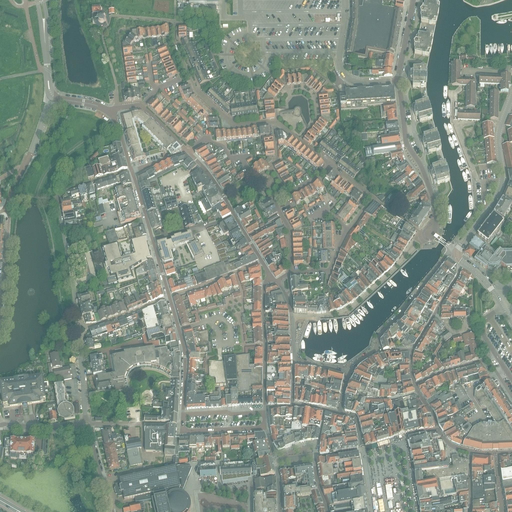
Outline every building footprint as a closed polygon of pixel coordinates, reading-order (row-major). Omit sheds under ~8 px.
[(387,53),(395,9),(395,8),(382,5),(382,0),(362,0),(362,7),(359,7),(359,23),(356,39),(353,56),(366,58),(368,50),(387,53)] [(421,18),(421,22),(435,25),(439,6),(425,3),(424,7),(422,7),(422,9),(422,10),(420,11),(420,13),(421,15),(420,17),(421,18)] [(215,14),(216,6),(208,6),(208,7),(203,6),(203,7),(199,7),(199,6),(190,6),(190,13),(215,14)] [(93,24),(98,24),(98,23),(97,23),(97,22),(97,21),(97,20),(98,19),(99,18),(100,17),(101,17),(101,14),(101,7),(92,7),(92,8),(91,8),(92,11),(93,14),(92,14),(92,20),(93,24)] [(352,22),(349,38),(356,39),(359,23),(359,7),(352,7),(352,22)] [(395,8),(395,9),(387,53),(393,54),(394,51),(395,46),(396,47),(401,17),(402,12),(401,12),(401,10),(395,9),(395,8)] [(102,17),(101,17),(100,17),(99,18),(98,19),(97,20),(97,21),(97,22),(97,23),(98,23),(98,24),(98,25),(99,25),(100,26),(101,26),(102,26),(103,26),(104,26),(105,25),(106,24),(106,23),(107,23),(107,22),(107,21),(107,20),(106,19),(105,18),(104,17),(103,17),(102,17)] [(168,27),(160,28),(161,36),(170,35),(168,27)] [(145,30),(137,31),(138,38),(138,39),(146,38),(145,30)] [(129,33),(126,37),(133,42),(136,38),(131,34),(129,33)] [(427,56),(429,57),(433,37),(418,34),(417,38),(416,39),(415,41),(414,43),(414,44),(414,46),(414,47),(414,49),(415,50),(414,54),(415,54),(423,55),(427,56)] [(123,41),(125,43),(130,47),(133,42),(126,37),(123,41)] [(182,41),(181,41),(183,46),(188,44),(187,42),(190,40),(189,38),(182,38),(182,41)] [(347,55),(353,56),(356,39),(349,38),(346,53),(347,53),(347,55)] [(183,46),(186,51),(196,47),(194,42),(191,43),(190,40),(187,42),(188,44),(183,46)] [(157,49),(159,54),(167,51),(165,46),(157,49)] [(186,51),(188,56),(198,52),(196,47),(186,51)] [(130,48),(123,49),(124,57),(133,56),(132,48),(130,48)] [(159,54),(161,59),(169,56),(167,51),(159,54)] [(188,56),(190,61),(200,56),(198,52),(188,56)] [(161,59),(163,64),(171,60),(169,56),(161,59)] [(190,61),(192,65),(202,61),(200,56),(190,61)] [(163,64),(165,69),(173,65),(171,60),(163,64)] [(192,65),(194,70),(204,66),(202,61),(192,65)] [(165,69),(167,73),(175,70),(173,65),(165,69)] [(194,70),(196,75),(206,71),(204,66),(194,70)] [(426,88),(426,69),(425,69),(421,69),(415,69),(413,69),(413,75),(413,77),(410,77),(410,76),(410,80),(410,79),(413,79),(412,87),(417,87),(421,88),(426,88)] [(177,75),(175,70),(167,73),(169,78),(177,75)] [(196,75),(198,80),(208,75),(206,71),(196,75)] [(306,74),(301,75),(302,82),(304,82),(305,82),(310,76),(307,75),(307,74),(306,74)] [(210,80),(208,75),(198,80),(200,85),(207,82),(209,81),(210,80)] [(310,76),(305,82),(304,83),(308,87),(314,80),(310,76)] [(501,85),(500,92),(508,93),(508,87),(510,87),(510,84),(510,76),(501,76),(501,77),(501,85)] [(277,80),(274,84),(281,90),(284,86),(277,80)] [(314,80),(308,87),(312,90),(318,83),(314,80)] [(318,83),(312,90),(316,93),(322,86),(318,83)] [(178,88),(180,94),(190,89),(187,84),(184,86),(178,88)] [(274,84),(271,88),(277,94),(281,90),(274,84)] [(207,95),(210,98),(218,90),(214,87),(207,95)] [(271,88),(267,92),(273,97),(274,98),(277,94),(271,88)] [(367,107),(383,106),(395,104),(393,88),(345,91),(345,95),(339,96),(341,111),(367,110),(367,107)] [(190,89),(180,94),(182,98),(191,94),(190,89)] [(139,90),(131,91),(132,100),(141,99),(140,95),(139,90)] [(218,90),(210,98),(214,102),(222,94),(218,90)] [(124,101),(132,100),(131,91),(123,93),(124,101)] [(267,92),(264,97),(264,100),(272,99),(272,98),(273,97),(267,92)] [(191,94),(182,98),(186,103),(193,96),(191,94)] [(222,94),(214,102),(218,106),(226,98),(222,94)] [(186,103),(190,106),(198,99),(194,95),(193,96),(186,103)] [(159,104),(153,98),(147,105),(153,110),(159,104)] [(226,98),(218,106),(222,109),(228,103),(229,101),(226,98)] [(190,106),(194,110),(202,102),(198,99),(190,106)] [(427,120),(432,119),(427,101),(414,104),(416,108),(417,112),(414,112),(415,115),(417,115),(420,122),(423,121),(427,120)] [(194,110),(198,114),(206,106),(202,102),(194,110)] [(228,103),(222,109),(227,115),(229,113),(231,113),(230,106),(228,103)] [(165,110),(159,104),(153,110),(159,116),(165,110)] [(201,117),(203,115),(209,109),(206,106),(198,114),(201,117)] [(203,115),(206,118),(213,117),(213,114),(213,113),(209,109),(203,115)] [(169,113),(165,110),(159,116),(162,120),(169,113)] [(266,114),(266,115),(266,119),(275,118),(274,110),(265,111),(268,111),(268,114),(266,114)] [(134,161),(136,160),(146,158),(145,155),(142,156),(141,151),(143,151),(142,149),(140,150),(139,146),(141,146),(141,144),(139,145),(138,141),(140,141),(139,139),(137,140),(136,136),(138,136),(138,134),(136,134),(135,131),(137,130),(136,129),(134,129),(134,126),(136,125),(135,124),(133,125),(132,121),(137,119),(141,122),(139,124),(140,125),(142,123),(144,125),(141,128),(143,130),(145,129),(148,132),(146,134),(148,136),(150,134),(153,137),(151,139),(153,141),(155,139),(158,142),(156,144),(158,146),(160,144),(165,149),(163,150),(166,152),(168,150),(171,147),(173,149),(177,145),(152,119),(142,111),(134,112),(132,112),(121,115),(126,132),(125,133),(129,149),(130,148),(134,161)] [(172,117),(169,113),(162,120),(166,123),(172,117)] [(330,115),(322,115),(323,117),(322,118),(328,123),(330,120),(330,115)] [(178,122),(172,117),(166,123),(172,129),(178,122)] [(328,123),(322,118),(321,118),(318,121),(325,127),(328,123)] [(318,121),(315,125),(322,131),(325,127),(318,121)] [(184,128),(178,122),(172,129),(178,135),(184,128)] [(384,132),(388,131),(399,131),(398,126),(397,122),(386,123),(387,130),(384,130),(383,131),(384,131),(384,132)] [(492,124),(482,125),(484,139),(485,139),(494,138),(492,124)] [(315,125),(312,129),(319,134),(322,131),(315,125)] [(260,136),(266,135),(269,135),(268,126),(259,127),(259,128),(260,131),(260,136)] [(184,128),(178,135),(182,138),(188,132),(184,128)] [(312,129),(306,136),(313,142),(319,134),(312,129)] [(279,145),(284,144),(290,136),(288,135),(287,137),(282,133),(282,131),(275,131),(276,142),(278,142),(279,145)] [(182,138),(184,141),(188,144),(194,137),(191,134),(188,132),(182,138)] [(435,151),(441,150),(436,132),(423,135),(424,140),(425,143),(423,143),(423,146),(424,146),(426,146),(428,153),(432,152),(435,151)] [(381,135),(379,135),(379,138),(381,138),(382,146),(401,143),(399,135),(389,136),(383,137),(381,137),(381,135)] [(290,136),(284,144),(288,147),(294,140),(290,136)] [(310,146),(312,143),(313,142),(306,136),(303,140),(310,146)] [(318,148),(322,151),(329,142),(325,139),(318,148)] [(294,140),(288,147),(292,151),(298,143),(294,140)] [(274,150),(273,142),(264,143),(265,151),(274,150)] [(322,151),(327,154),(333,145),(329,142),(322,151)] [(114,149),(115,155),(123,153),(120,143),(111,145),(112,149),(114,149)] [(302,146),(298,143),(292,151),(296,154),(302,146)] [(373,156),(382,155),(390,154),(402,151),(401,143),(382,146),(372,147),(365,148),(365,149),(366,157),(373,156)] [(209,144),(195,153),(198,156),(211,149),(209,144)] [(180,149),(177,145),(173,149),(171,147),(168,150),(171,155),(180,151),(180,149)] [(327,154),(331,157),(337,149),(333,145),(327,154)] [(302,146),(296,154),(300,157),(306,149),(302,146)] [(211,149),(198,156),(202,160),(208,156),(211,154),(212,153),(211,148),(211,149)] [(306,149),(300,157),(304,160),(310,152),(306,149)] [(331,157),(335,161),(341,152),(337,149),(331,157)] [(98,155),(97,151),(89,159),(92,161),(98,155)] [(202,160),(204,163),(214,158),(213,155),(216,154),(215,151),(212,153),(211,154),(208,156),(202,160)] [(392,160),(395,159),(403,156),(402,151),(390,154),(382,155),(384,155),(385,157),(390,156),(392,160)] [(310,152),(304,160),(308,163),(314,156),(310,152)] [(335,161),(339,164),(344,157),(346,155),(341,152),(335,161)] [(123,153),(115,155),(112,156),(113,159),(109,160),(110,165),(125,161),(123,153)] [(177,157),(171,159),(174,166),(174,167),(175,167),(179,165),(179,163),(183,162),(184,163),(183,164),(187,169),(189,167),(192,170),(196,166),(194,163),(191,160),(190,159),(186,154),(177,157)] [(495,154),(486,155),(487,164),(496,163),(495,154)] [(314,156),(308,163),(312,167),(318,159),(314,156)] [(396,162),(398,167),(406,163),(403,156),(395,159),(392,160),(394,163),(396,162)] [(337,166),(341,169),(348,160),(344,157),(339,164),(337,166)] [(98,161),(100,166),(100,168),(102,167),(107,166),(108,169),(111,168),(110,165),(109,160),(108,158),(100,160),(98,161)] [(204,163),(207,167),(216,162),(220,161),(219,160),(218,158),(215,160),(214,158),(204,163)] [(153,168),(153,169),(156,174),(155,174),(156,175),(174,166),(171,159),(169,160),(153,168)] [(318,159),(312,167),(316,170),(318,168),(320,165),(322,162),(318,159)] [(265,160),(258,164),(262,171),(269,167),(267,164),(265,160)] [(341,169),(345,172),(352,163),(348,160),(341,169)] [(127,168),(125,161),(110,165),(111,168),(112,173),(127,168)] [(283,166),(281,161),(273,166),(276,170),(283,166)] [(216,162),(207,167),(210,172),(219,166),(216,162)] [(345,172),(349,175),(356,167),(352,163),(345,172)] [(395,175),(397,178),(410,168),(406,163),(398,167),(396,168),(399,172),(395,175)] [(447,181),(450,181),(445,163),(432,166),(434,174),(432,175),(432,174),(431,175),(432,178),(433,177),(432,177),(435,177),(437,184),(439,184),(445,182),(447,181)] [(262,171),(258,164),(250,168),(252,170),(255,176),(262,171)] [(95,178),(103,176),(101,171),(103,171),(102,167),(100,168),(100,166),(92,168),(95,178)] [(103,176),(112,173),(111,168),(108,169),(107,166),(102,167),(103,171),(101,171),(103,176)] [(219,166),(210,172),(213,175),(220,171),(219,168),(221,167),(220,166),(219,166)] [(283,166),(276,170),(278,175),(286,170),(283,166)] [(360,170),(356,167),(349,175),(353,179),(360,170)] [(88,180),(94,178),(91,168),(85,170),(87,176),(86,177),(86,179),(87,179),(88,180)] [(141,175),(137,177),(138,181),(139,181),(140,184),(139,184),(141,190),(142,192),(151,189),(152,189),(150,189),(149,188),(148,182),(147,182),(147,181),(149,179),(149,180),(154,177),(154,175),(155,174),(156,174),(153,169),(153,168),(151,170),(150,169),(145,172),(146,172),(141,175)] [(404,182),(406,180),(414,174),(410,168),(397,178),(393,181),(397,187),(398,186),(404,181),(404,182)] [(183,169),(176,174),(178,178),(185,173),(183,169)] [(220,171),(213,175),(216,181),(225,175),(223,173),(225,172),(223,169),(220,171)] [(192,176),(191,176),(194,183),(195,182),(196,184),(195,185),(198,190),(211,182),(208,179),(207,178),(203,173),(200,170),(192,176)] [(286,170),(278,175),(281,179),(289,175),(286,170)] [(331,171),(326,178),(332,183),(337,177),(338,176),(331,171)] [(128,173),(120,176),(122,181),(130,179),(128,173)] [(408,187),(411,184),(414,182),(415,182),(416,181),(415,181),(418,178),(414,173),(414,174),(406,180),(409,183),(405,186),(407,188),(408,187)] [(225,176),(225,175),(216,181),(220,186),(230,180),(229,178),(228,178),(226,175),(225,176)] [(289,175),(281,179),(285,186),(293,182),(289,175)] [(120,176),(112,178),(114,185),(121,182),(122,182),(122,181),(120,176)] [(341,180),(337,177),(332,183),(330,185),(334,188),(341,180)] [(112,178),(104,181),(106,188),(114,185),(112,178)] [(411,184),(408,187),(413,191),(415,189),(422,183),(418,178),(415,181),(416,181),(415,182),(414,182),(411,184)] [(122,187),(131,184),(132,184),(130,179),(122,181),(122,182),(121,182),(122,186),(122,187)] [(232,182),(230,180),(220,186),(223,191),(231,186),(229,184),(232,182)] [(345,183),(341,180),(334,188),(338,191),(345,183)] [(97,190),(106,188),(104,181),(95,184),(97,190)] [(319,181),(312,185),(317,193),(324,189),(319,181)] [(211,182),(197,190),(198,192),(202,190),(206,198),(205,198),(206,198),(217,192),(211,182)] [(349,186),(345,183),(338,191),(342,194),(344,192),(349,186)] [(413,191),(399,201),(404,205),(416,200),(416,199),(421,197),(427,195),(427,194),(422,183),(415,189),(413,191)] [(120,224),(141,218),(138,207),(137,207),(134,196),(135,196),(131,184),(122,187),(122,186),(114,188),(115,189),(118,200),(117,201),(120,212),(117,213),(120,224)] [(91,185),(86,186),(89,198),(91,197),(92,200),(96,199),(95,196),(93,187),(92,185),(91,185)] [(312,185),(308,188),(312,196),(317,193),(312,185)] [(351,192),(353,190),(354,189),(349,185),(349,186),(344,192),(348,195),(351,192)] [(85,187),(78,189),(80,196),(82,203),(83,202),(83,201),(85,201),(84,197),(88,196),(85,187)] [(308,188),(303,190),(308,198),(312,196),(308,188)] [(67,192),(63,197),(63,199),(70,198),(72,198),(71,197),(78,195),(79,197),(80,196),(78,189),(70,191),(67,192)] [(142,192),(144,199),(155,196),(153,196),(151,189),(142,192)] [(303,190),(299,193),(303,201),(308,198),(303,190)] [(351,198),(355,201),(357,203),(362,196),(355,190),(355,192),(353,194),(350,197),(351,198)] [(206,198),(201,201),(207,212),(211,209),(224,202),(223,202),(221,198),(220,196),(217,192),(206,198)] [(299,193),(292,197),(296,205),(303,201),(299,193)] [(511,196),(505,193),(503,199),(511,204),(511,203),(511,196)] [(423,202),(424,204),(430,203),(427,194),(427,195),(421,197),(422,199),(420,200),(421,203),(423,202)] [(155,196),(144,199),(146,206),(156,202),(155,196)] [(169,198),(172,208),(178,207),(175,197),(170,199),(169,198)] [(169,198),(164,199),(167,210),(172,208),(169,198)] [(273,206),(269,198),(265,200),(261,203),(265,210),(273,206)] [(62,207),(73,205),(78,204),(77,201),(70,203),(70,199),(61,200),(62,207)] [(499,206),(494,212),(504,218),(506,214),(507,215),(508,213),(508,214),(509,212),(510,210),(509,210),(511,204),(503,199),(499,206)] [(351,201),(348,206),(354,211),(358,207),(356,205),(353,203),(351,201)] [(364,213),(368,215),(374,218),(383,207),(374,201),(364,213)] [(156,202),(146,206),(147,212),(157,210),(155,203),(157,203),(156,202)] [(227,208),(224,202),(211,209),(211,210),(215,208),(217,212),(218,211),(219,213),(227,208)] [(422,204),(418,209),(427,215),(428,215),(427,215),(431,210),(430,203),(424,204),(424,205),(422,204)] [(346,204),(343,208),(351,215),(354,211),(348,206),(346,204)] [(63,213),(76,211),(77,211),(77,208),(73,209),(73,205),(62,207),(63,213)] [(277,213),(273,206),(265,210),(269,217),(277,213)] [(241,207),(234,210),(237,217),(249,210),(248,208),(243,210),(241,207)] [(231,214),(227,208),(219,213),(222,219),(231,214)] [(343,208),(339,212),(348,219),(351,215),(343,208)] [(293,209),(284,214),(288,220),(295,216),(294,213),(295,213),(293,209)] [(418,209),(413,217),(422,223),(427,215),(418,209)] [(158,210),(148,213),(153,229),(155,229),(155,230),(160,228),(164,227),(158,210)] [(250,212),(249,210),(237,217),(241,223),(250,217),(251,217),(249,213),(250,212)] [(63,213),(64,220),(77,218),(76,215),(76,211),(63,213)] [(345,223),(348,219),(339,212),(336,216),(345,223)] [(481,230),(477,234),(488,242),(494,235),(498,238),(502,233),(498,230),(504,222),(493,214),(490,218),(489,218),(489,219),(486,223),(484,225),(481,229),(481,230)] [(288,220),(291,225),(298,221),(295,216),(288,220)] [(77,218),(64,220),(65,226),(72,225),(73,230),(80,229),(78,221),(85,220),(84,217),(77,218)] [(252,220),(250,217),(241,223),(244,228),(248,225),(247,223),(252,220)] [(422,223),(413,217),(411,220),(406,217),(405,219),(418,228),(421,223),(422,223)] [(105,233),(105,234),(109,245),(124,240),(128,239),(128,242),(146,236),(144,227),(142,218),(141,218),(136,220),(137,222),(123,227),(114,230),(105,233)] [(219,227),(224,236),(228,233),(229,233),(238,228),(235,222),(232,218),(231,218),(220,225),(219,227)] [(277,230),(284,227),(281,219),(277,221),(275,224),(277,230)] [(395,228),(398,229),(399,230),(412,238),(416,231),(412,227),(407,223),(401,219),(395,228)] [(256,221),(249,225),(253,231),(258,228),(256,225),(258,224),(256,221)] [(298,221),(291,225),(293,230),(300,226),(301,226),(298,221)] [(272,233),(275,231),(277,230),(275,224),(269,227),(272,233)] [(248,225),(244,228),(247,234),(253,231),(249,225),(248,225)] [(355,225),(353,229),(358,232),(362,235),(364,232),(360,229),(355,225)] [(293,238),(302,237),(301,228),(300,226),(293,230),(294,232),(292,232),(293,238)] [(94,235),(104,232),(103,227),(93,230),(92,230),(94,235)] [(238,228),(229,233),(231,238),(229,239),(230,242),(233,246),(237,243),(239,241),(242,239),(239,234),(241,233),(238,228)] [(394,233),(398,235),(398,236),(399,238),(409,243),(412,238),(399,230),(398,229),(396,234),(394,233)] [(163,264),(171,262),(173,261),(169,249),(191,242),(194,242),(191,232),(170,238),(171,241),(167,242),(167,240),(157,243),(163,264)] [(259,239),(262,237),(259,232),(250,237),(253,243),(259,239)] [(396,234),(391,241),(396,244),(397,242),(406,248),(409,243),(399,238),(398,236),(398,235),(396,234)] [(353,239),(348,235),(346,239),(353,246),(357,243),(353,239)] [(476,251),(471,258),(474,260),(486,269),(487,268),(488,269),(490,270),(492,270),(494,270),(495,270),(496,270),(498,269),(499,268),(500,267),(501,266),(506,270),(511,269),(511,253),(503,254),(498,250),(494,255),(484,247),(483,247),(485,244),(476,237),(475,239),(475,238),(471,244),(469,246),(470,246),(476,251)] [(118,244),(104,248),(108,263),(105,264),(106,269),(109,268),(111,276),(116,274),(118,280),(131,277),(129,269),(141,262),(147,260),(146,259),(147,259),(146,259),(151,258),(146,243),(147,242),(146,238),(131,242),(134,254),(122,257),(118,244)] [(263,242),(255,246),(258,250),(270,242),(267,238),(263,242)] [(238,249),(241,252),(250,247),(248,245),(245,239),(243,240),(240,241),(240,242),(241,244),(236,247),(237,249),(238,249)] [(353,246),(346,239),(344,244),(350,250),(353,246)] [(188,246),(194,260),(204,255),(202,252),(197,242),(188,246)] [(270,242),(258,250),(260,254),(268,249),(272,246),(270,242)] [(396,244),(394,247),(395,247),(403,252),(406,248),(397,242),(396,244)] [(347,254),(350,249),(344,244),(341,248),(347,254)] [(387,248),(388,249),(391,252),(399,258),(400,257),(403,252),(395,247),(394,247),(390,245),(389,247),(388,248),(387,248)] [(467,255),(471,258),(476,251),(470,246),(469,247),(466,251),(465,251),(464,253),(465,254),(467,255)] [(242,251),(241,252),(242,255),(243,255),(245,258),(247,257),(248,258),(254,255),(251,250),(250,247),(242,251)] [(387,256),(395,263),(399,258),(391,252),(388,249),(387,248),(385,250),(383,249),(381,251),(383,253),(387,256)] [(270,251),(268,249),(260,254),(262,258),(272,251),(272,250),(270,251)] [(273,252),(272,251),(262,258),(265,261),(273,256),(271,254),(273,252)] [(380,252),(377,255),(392,268),(395,263),(387,256),(385,258),(384,257),(385,256),(380,252)] [(276,257),(276,254),(265,261),(269,267),(277,263),(280,261),(281,256),(276,257)] [(241,260),(225,266),(228,273),(237,270),(257,261),(254,255),(248,258),(247,257),(241,260)] [(381,262),(379,264),(380,264),(379,264),(386,272),(391,268),(392,268),(377,255),(375,257),(381,262)] [(301,266),(303,266),(302,256),(293,257),(294,267),(295,266),(301,266)] [(448,258),(442,266),(449,271),(448,272),(454,277),(456,275),(456,270),(455,269),(453,272),(451,270),(453,267),(455,268),(456,268),(457,265),(448,258)] [(337,259),(335,266),(341,268),(343,261),(337,259)] [(371,263),(375,267),(382,276),(386,272),(379,264),(380,264),(377,261),(375,259),(371,263)] [(135,270),(136,276),(147,273),(156,270),(153,260),(142,263),(142,266),(135,270)] [(369,261),(367,262),(370,265),(368,267),(370,270),(378,279),(382,276),(375,267),(371,263),(369,261)] [(171,262),(163,264),(166,276),(175,273),(171,262)] [(223,262),(204,270),(205,273),(208,281),(228,273),(225,266),(223,262)] [(269,267),(272,272),(276,270),(275,269),(277,268),(274,265),(275,264),(277,263),(269,267)] [(369,270),(367,272),(375,282),(378,279),(370,270),(368,267),(365,264),(363,267),(366,270),(367,269),(369,270)] [(253,288),(261,287),(261,279),(260,266),(248,270),(249,272),(243,274),(243,273),(238,275),(241,284),(243,283),(244,282),(246,282),(250,281),(253,281),(253,288)] [(442,266),(440,270),(446,275),(447,274),(452,278),(454,279),(454,277),(448,272),(449,271),(442,266)] [(362,274),(364,275),(371,285),(375,282),(367,272),(363,269),(361,271),(359,269),(358,270),(360,272),(362,274)] [(462,269),(460,276),(468,281),(470,278),(472,280),(473,277),(471,275),(462,269)] [(144,278),(144,281),(149,279),(158,277),(156,270),(147,273),(148,277),(144,278)] [(440,270),(433,278),(437,281),(437,280),(441,283),(443,280),(446,282),(444,285),(446,287),(448,288),(453,280),(449,277),(447,279),(445,278),(447,275),(446,275),(440,270)] [(208,281),(205,273),(199,275),(197,271),(193,273),(195,277),(195,276),(198,285),(208,281)] [(333,271),(331,276),(334,278),(337,280),(340,274),(338,273),(333,271)] [(175,273),(166,276),(168,281),(173,280),(177,279),(180,277),(179,272),(175,273)] [(188,277),(183,278),(184,281),(186,289),(193,286),(196,285),(195,279),(194,277),(190,278),(190,276),(189,274),(187,274),(188,277),(187,277),(188,277)] [(357,274),(352,279),(354,281),(364,292),(368,289),(360,278),(359,276),(358,276),(357,274)] [(359,276),(360,278),(368,289),(371,285),(364,275),(362,274),(359,276)] [(300,279),(300,275),(299,275),(290,275),(290,279),(292,294),(301,291),(308,290),(307,285),(299,286),(298,279),(300,279)] [(217,284),(213,286),(217,295),(217,296),(222,294),(221,292),(228,290),(228,289),(232,287),(233,288),(238,287),(235,276),(224,281),(218,284),(217,284)] [(331,276),(330,281),(331,282),(336,285),(338,281),(337,280),(334,278),(331,276)] [(460,276),(457,281),(465,285),(466,282),(468,283),(469,281),(468,281),(460,276)] [(146,287),(148,286),(159,283),(158,277),(149,279),(150,283),(145,284),(146,287)] [(181,282),(177,283),(178,285),(179,291),(186,289),(184,281),(183,278),(180,280),(181,282)] [(350,284),(353,288),(360,296),(364,292),(354,281),(353,280),(352,279),(352,278),(348,281),(347,282),(349,284),(350,284)] [(433,278),(426,287),(434,294),(437,296),(439,291),(437,290),(438,288),(440,290),(444,285),(441,283),(437,280),(437,281),(433,278)] [(457,281),(455,285),(463,289),(465,286),(465,285),(457,281)] [(347,282),(343,285),(346,288),(346,289),(348,291),(355,300),(360,296),(353,288),(350,284),(349,284),(347,282)] [(150,290),(142,293),(143,295),(162,290),(161,287),(159,283),(148,286),(150,290)] [(179,291),(178,285),(170,287),(172,293),(179,291)] [(455,285),(451,292),(459,295),(461,296),(462,294),(461,294),(463,289),(455,285)] [(203,290),(187,294),(188,296),(189,299),(191,306),(197,305),(195,301),(205,298),(212,296),(210,287),(203,290)] [(426,287),(423,291),(432,297),(434,294),(426,287)] [(266,294),(265,298),(282,295),(279,289),(272,291),(266,293),(266,294)] [(346,289),(342,293),(343,294),(351,303),(355,300),(348,291),(346,289)] [(163,296),(162,290),(143,295),(147,303),(163,296)] [(301,291),(292,294),(293,299),(293,308),(293,312),(305,313),(306,304),(306,299),(301,299),(301,291)] [(338,297),(345,307),(351,304),(351,303),(343,294),(342,293),(342,292),(340,291),(338,293),(340,295),(338,297)] [(423,291),(421,294),(429,300),(431,298),(432,299),(431,300),(436,303),(436,302),(438,304),(439,302),(435,299),(434,299),(432,297),(423,291)] [(128,311),(133,309),(129,300),(128,298),(127,294),(125,295),(126,299),(124,300),(125,302),(128,311)] [(132,296),(133,296),(133,298),(138,307),(142,305),(138,296),(137,294),(132,296)] [(142,294),(138,296),(142,305),(147,303),(143,295),(142,294)] [(421,294),(418,298),(427,304),(430,306),(435,309),(437,305),(432,302),(430,304),(428,302),(429,300),(421,294)] [(78,297),(80,305),(89,303),(90,303),(91,303),(89,295),(83,296),(78,297)] [(330,296),(330,299),(330,300),(331,299),(333,303),(337,310),(340,309),(345,307),(338,297),(337,296),(335,297),(338,300),(334,303),(332,295),(330,296)] [(133,296),(128,298),(129,300),(133,309),(138,307),(133,298),(133,296)] [(307,313),(312,313),(317,314),(318,314),(318,302),(324,300),(324,296),(318,297),(318,300),(311,302),(311,303),(306,304),(305,313),(307,313)] [(447,297),(445,301),(451,304),(454,305),(456,305),(456,306),(458,300),(457,300),(447,297)] [(418,298),(415,302),(424,308),(426,310),(427,308),(429,309),(430,306),(427,304),(418,298)] [(327,300),(327,303),(329,308),(330,312),(337,310),(333,303),(331,299),(330,300),(330,299),(327,299),(327,300)] [(330,312),(329,308),(327,303),(325,303),(324,300),(318,302),(318,314),(326,313),(330,312)] [(118,302),(115,303),(119,314),(125,312),(122,303),(119,305),(118,302)] [(165,302),(152,307),(156,320),(164,317),(169,316),(165,302)] [(415,302),(411,309),(421,314),(424,310),(427,312),(424,317),(429,319),(435,309),(430,306),(429,309),(427,308),(426,310),(424,308),(415,302)] [(84,315),(92,314),(90,303),(89,303),(80,305),(82,316),(84,315)] [(113,307),(110,308),(113,316),(119,314),(115,303),(112,304),(113,307)] [(106,306),(103,307),(107,318),(113,316),(110,308),(107,309),(106,306)] [(98,312),(98,315),(100,320),(100,321),(107,318),(103,307),(100,308),(101,311),(98,312)] [(152,307),(147,309),(152,326),(158,324),(156,320),(152,307)] [(147,309),(141,311),(144,318),(146,327),(147,327),(152,326),(147,309)] [(411,309),(404,317),(416,324),(421,314),(411,309)] [(136,313),(138,320),(139,322),(144,320),(144,318),(141,311),(136,313)] [(93,314),(92,314),(84,315),(86,323),(91,323),(96,322),(96,321),(93,314)] [(131,315),(125,318),(128,325),(128,324),(132,323),(133,325),(134,324),(134,323),(131,315)] [(164,317),(156,320),(158,324),(159,328),(160,328),(161,331),(173,328),(169,316),(164,317)] [(399,322),(399,323),(403,327),(406,325),(411,328),(414,323),(416,324),(404,317),(399,323),(399,322)] [(125,318),(117,321),(121,330),(122,330),(121,327),(128,325),(125,318)] [(261,318),(252,319),(253,324),(253,329),(262,329),(261,318)] [(438,320),(436,318),(432,322),(436,326),(441,330),(444,327),(438,320)] [(117,321),(113,322),(118,336),(119,338),(123,336),(121,330),(117,321)] [(113,322),(109,323),(113,334),(113,333),(115,333),(116,336),(118,336),(113,322)] [(436,326),(432,322),(428,329),(433,332),(436,326)] [(109,323),(105,325),(107,334),(109,338),(110,338),(109,336),(113,335),(113,334),(109,323)] [(411,336),(411,337),(406,334),(409,331),(405,328),(403,327),(399,323),(395,326),(401,332),(399,334),(401,335),(400,335),(405,340),(407,342),(407,343),(410,345),(410,346),(413,345),(419,336),(416,334),(414,338),(411,336)] [(400,339),(403,342),(404,340),(404,341),(405,340),(400,335),(401,335),(399,334),(401,332),(395,326),(389,331),(387,334),(384,337),(385,340),(386,339),(387,342),(389,349),(395,347),(392,340),(395,337),(398,340),(400,339)] [(100,327),(95,329),(98,337),(99,340),(101,340),(100,336),(101,336),(102,339),(104,338),(103,335),(102,335),(100,327)] [(147,334),(145,335),(148,343),(155,341),(155,339),(166,336),(166,337),(175,335),(175,334),(173,328),(161,331),(160,328),(159,328),(158,329),(149,331),(148,331),(146,332),(147,334)] [(433,332),(428,329),(424,335),(430,338),(434,341),(437,337),(433,334),(434,333),(433,332)] [(184,336),(187,348),(195,346),(196,349),(206,347),(205,343),(208,342),(208,335),(207,330),(202,332),(199,332),(198,332),(198,333),(197,333),(184,336)] [(445,341),(452,337),(448,331),(440,337),(441,339),(442,338),(445,341)] [(449,361),(441,363),(441,364),(442,365),(444,368),(444,369),(472,361),(478,359),(473,333),(460,335),(452,338),(454,344),(462,341),(463,341),(464,346),(469,345),(471,353),(465,355),(466,356),(464,357),(463,352),(457,354),(458,356),(449,359),(449,361)] [(173,375),(173,379),(180,379),(180,373),(180,365),(180,358),(180,353),(179,350),(175,335),(166,337),(165,338),(166,344),(170,344),(171,354),(169,354),(169,352),(167,352),(167,351),(161,352),(161,349),(146,352),(145,349),(136,351),(136,353),(119,356),(119,357),(116,358),(116,357),(113,357),(114,360),(114,362),(113,362),(115,375),(98,378),(99,384),(96,384),(97,391),(115,388),(116,394),(127,392),(125,387),(124,383),(125,378),(126,374),(129,371),(133,368),(137,366),(141,365),(145,365),(149,365),(153,366),(157,366),(161,368),(164,369),(168,371),(171,373),(173,375)] [(145,335),(142,337),(145,349),(146,352),(161,349),(159,340),(155,341),(148,343),(145,335)] [(430,338),(424,335),(422,338),(430,343),(430,344),(432,342),(429,340),(430,338)] [(267,343),(267,347),(289,346),(289,338),(274,339),(274,338),(272,338),(272,337),(267,337),(267,343)] [(389,349),(387,342),(386,339),(385,340),(384,337),(380,341),(383,351),(389,349)] [(430,343),(422,338),(419,344),(425,347),(426,345),(428,346),(430,343)] [(86,350),(101,348),(100,344),(96,345),(96,343),(94,344),(93,340),(92,340),(86,341),(85,341),(86,350)] [(187,348),(189,355),(199,354),(206,353),(210,353),(212,353),(210,342),(208,342),(205,343),(206,347),(196,349),(195,346),(187,348)] [(435,355),(441,345),(439,343),(432,354),(435,355)] [(425,347),(419,344),(415,351),(421,353),(424,349),(425,350),(427,348),(425,347)] [(255,349),(254,359),(254,365),(255,365),(262,365),(262,360),(262,359),(262,348),(255,349)] [(424,354),(421,353),(415,351),(414,351),(413,357),(422,359),(426,360),(428,358),(425,358),(425,357),(423,357),(424,354)] [(267,359),(267,364),(272,363),(274,363),(277,363),(277,362),(281,359),(281,358),(286,358),(290,358),(290,353),(281,353),(281,352),(279,352),(279,353),(268,353),(267,359)] [(401,352),(389,353),(391,359),(392,358),(392,359),(393,359),(394,361),(397,361),(398,361),(401,361),(401,352)] [(72,375),(70,367),(61,369),(58,353),(50,355),(52,363),(48,364),(50,375),(54,374),(55,378),(61,377),(62,381),(71,379),(70,375),(72,375)] [(378,355),(378,356),(383,365),(383,364),(387,363),(389,368),(394,367),(397,365),(397,363),(398,362),(398,361),(397,361),(394,361),(393,359),(392,359),(392,358),(391,359),(389,353),(384,354),(378,356),(378,355)] [(189,355),(189,362),(196,362),(199,362),(199,354),(189,355)] [(102,355),(90,357),(91,363),(101,361),(103,361),(102,355)] [(249,355),(235,356),(236,369),(237,386),(237,390),(238,400),(238,406),(253,405),(252,390),(249,391),(249,386),(262,386),(262,368),(255,368),(255,365),(254,365),(251,365),(249,365),(249,355)] [(224,388),(224,390),(225,391),(230,390),(232,407),(238,406),(238,400),(237,390),(237,386),(236,369),(235,356),(224,358),(227,388),(224,388)] [(373,358),(380,370),(381,369),(384,367),(383,364),(383,365),(378,356),(373,358)] [(418,366),(418,363),(421,364),(422,359),(413,357),(412,365),(418,366)] [(370,359),(361,365),(368,371),(369,369),(375,373),(376,373),(378,375),(378,376),(383,377),(384,372),(383,371),(381,369),(380,370),(373,358),(370,360),(370,359)] [(438,360),(436,358),(433,362),(434,363),(438,369),(439,371),(444,369),(444,368),(442,365),(441,364),(441,363),(438,360)] [(430,363),(427,365),(431,373),(438,369),(434,363),(431,364),(430,363)] [(267,365),(267,375),(290,375),(290,371),(290,364),(274,364),(267,365)] [(399,366),(400,371),(400,372),(404,371),(404,377),(409,376),(410,376),(409,371),(409,365),(408,365),(403,365),(401,365),(399,364),(398,365),(398,366),(399,366)] [(489,377),(480,364),(465,368),(468,377),(470,383),(489,377)] [(361,365),(356,370),(366,375),(372,377),(371,378),(375,379),(376,380),(378,376),(378,375),(376,373),(375,373),(369,369),(368,371),(361,365)] [(431,373),(427,365),(424,367),(425,369),(422,371),(422,372),(425,376),(431,373)] [(299,385),(300,378),(303,379),(305,379),(305,380),(307,380),(308,368),(295,367),(295,380),(295,385),(299,385)] [(310,387),(311,382),(313,383),(315,369),(308,368),(307,380),(305,380),(304,386),(310,387)] [(311,382),(310,387),(317,388),(322,370),(317,370),(315,369),(313,383),(312,383),(311,382)] [(322,370),(317,388),(324,391),(329,372),(322,370)] [(356,371),(353,376),(369,382),(370,383),(370,382),(369,382),(371,379),(374,380),(375,379),(371,378),(372,377),(366,375),(356,370),(356,371)] [(418,373),(418,370),(413,371),(414,375),(416,382),(421,378),(419,374),(418,373)] [(464,383),(464,382),(463,378),(460,370),(456,371),(458,380),(462,379),(462,381),(461,381),(462,384),(464,383)] [(454,371),(449,373),(451,378),(452,381),(453,382),(454,385),(458,383),(454,371)] [(324,391),(325,391),(327,384),(332,385),(334,380),(342,382),(344,376),(329,372),(324,391)] [(444,375),(449,387),(454,385),(453,382),(452,381),(451,378),(449,373),(444,375)] [(267,375),(266,383),(271,383),(271,382),(290,382),(290,375),(267,375)] [(441,384),(441,385),(446,382),(443,375),(438,377),(441,384)] [(353,376),(350,382),(355,384),(365,387),(367,388),(371,389),(371,387),(369,386),(369,387),(368,386),(369,386),(373,387),(373,384),(370,383),(369,382),(353,376)] [(0,384),(3,404),(9,403),(10,407),(40,403),(39,399),(45,398),(42,378),(37,379),(36,377),(28,378),(28,379),(25,380),(24,379),(18,380),(18,381),(14,381),(14,380),(6,381),(6,383),(0,384)] [(438,387),(441,385),(438,377),(431,380),(435,388),(436,389),(438,388),(438,387)] [(341,388),(342,383),(342,382),(334,380),(332,385),(341,388)] [(411,380),(404,381),(404,389),(412,387),(411,380)] [(431,380),(426,383),(430,390),(433,389),(435,388),(431,380)] [(481,450),(493,450),(498,450),(511,449),(511,405),(496,381),(493,383),(491,380),(475,391),(474,398),(481,407),(482,406),(483,407),(485,406),(496,423),(495,424),(480,424),(473,428),(463,444),(462,446),(473,448),(481,450)] [(350,382),(347,389),(361,394),(361,393),(362,393),(364,394),(365,392),(367,392),(370,393),(371,389),(367,388),(365,387),(355,384),(350,382)] [(64,420),(75,419),(73,408),(72,408),(71,407),(70,406),(69,406),(68,405),(67,402),(68,402),(68,396),(66,395),(64,383),(54,384),(57,405),(59,416),(60,416),(61,417),(62,418),(63,418),(64,419),(64,420)] [(418,386),(420,392),(426,389),(427,391),(430,390),(426,383),(424,384),(424,383),(418,386)] [(459,384),(458,383),(454,385),(449,387),(449,391),(455,392),(455,389),(456,389),(457,386),(459,386),(459,384)] [(340,394),(341,388),(332,385),(327,384),(325,391),(333,393),(340,394)] [(381,385),(381,387),(380,389),(384,390),(387,390),(391,390),(391,393),(397,393),(397,385),(392,385),(381,385)] [(187,386),(187,395),(195,395),(195,394),(200,395),(200,391),(197,390),(198,387),(196,386),(195,386),(187,386)] [(262,386),(252,386),(252,390),(253,405),(262,405),(262,386)] [(414,391),(412,387),(403,389),(403,391),(400,391),(400,395),(403,395),(414,392),(414,391)] [(210,399),(209,399),(209,408),(220,407),(220,399),(220,398),(221,398),(220,388),(213,389),(214,398),(210,398),(210,399)] [(310,394),(309,404),(312,404),(313,405),(318,406),(319,406),(320,391),(316,389),(315,396),(314,396),(314,389),(312,388),(310,394)] [(359,398),(361,398),(362,393),(361,393),(361,394),(347,389),(345,395),(359,398)] [(426,389),(420,392),(424,397),(434,392),(434,391),(433,389),(430,390),(427,391),(426,389)] [(169,401),(169,403),(178,403),(178,401),(179,391),(172,391),(167,391),(166,391),(166,399),(167,399),(167,401),(169,401)] [(434,392),(424,397),(426,401),(433,398),(434,398),(437,396),(442,393),(441,391),(437,393),(437,394),(436,395),(434,392)] [(336,409),(338,401),(333,400),(335,394),(333,393),(332,394),(327,393),(326,407),(336,409)] [(433,398),(426,401),(430,406),(430,407),(434,404),(440,400),(438,398),(443,395),(442,393),(437,396),(434,398),(433,398)] [(430,407),(434,412),(447,404),(453,400),(452,398),(450,394),(443,398),(440,400),(434,404),(430,407)] [(209,408),(209,399),(210,399),(210,398),(209,397),(208,397),(207,397),(205,397),(196,397),(196,395),(195,395),(187,395),(186,410),(209,408)] [(418,412),(419,411),(421,411),(427,408),(420,398),(419,398),(417,395),(414,395),(410,396),(411,401),(413,401),(416,400),(418,410),(418,412)] [(344,411),(345,411),(348,402),(349,402),(350,401),(351,401),(351,402),(352,402),(352,401),(353,398),(345,396),(344,410),(344,411)] [(350,413),(356,414),(376,405),(377,401),(365,400),(359,399),(358,403),(354,402),(354,404),(353,404),(353,405),(350,413)] [(391,401),(393,410),(394,414),(394,416),(393,416),(394,419),(395,419),(395,423),(396,425),(398,436),(405,434),(403,424),(402,416),(402,415),(398,400),(391,401)] [(412,408),(413,412),(416,412),(415,412),(416,421),(418,418),(420,415),(419,411),(418,412),(418,410),(416,400),(413,401),(411,401),(409,401),(411,408),(412,408)] [(434,412),(436,416),(450,410),(449,410),(455,406),(455,405),(456,405),(455,403),(453,400),(447,404),(434,412)] [(153,403),(153,408),(155,408),(163,408),(163,410),(162,410),(171,410),(171,415),(177,415),(178,410),(178,409),(178,406),(178,403),(169,403),(169,404),(158,404),(158,403),(157,402),(157,401),(156,401),(155,401),(154,401),(154,402),(153,402),(153,403)] [(356,414),(358,418),(367,416),(367,415),(374,413),(376,412),(378,412),(377,408),(383,406),(383,401),(377,401),(376,405),(356,414)] [(385,410),(386,412),(387,412),(390,426),(391,426),(393,437),(398,436),(396,425),(395,423),(395,419),(394,419),(393,416),(394,416),(394,414),(391,415),(390,410),(393,410),(391,401),(384,401),(386,410),(385,410)] [(436,416),(437,421),(452,415),(458,412),(462,410),(462,409),(459,404),(458,401),(455,403),(456,405),(455,405),(455,406),(449,410),(450,410),(436,416)] [(472,410),(471,409),(474,407),(472,405),(472,403),(464,408),(462,410),(462,409),(462,410),(458,412),(452,415),(437,421),(439,426),(443,424),(448,423),(448,422),(450,421),(459,418),(461,416),(468,412),(472,410)] [(358,418),(360,424),(368,421),(375,419),(375,420),(380,419),(382,418),(383,414),(384,410),(383,406),(377,408),(378,412),(376,412),(374,413),(367,415),(367,416),(358,418)] [(277,409),(277,417),(286,417),(286,408),(277,409)] [(408,414),(402,415),(402,416),(403,424),(409,423),(410,423),(410,421),(411,421),(411,418),(411,417),(410,417),(409,416),(411,416),(411,413),(413,412),(412,408),(411,408),(408,409),(409,410),(409,413),(408,414)] [(268,411),(269,418),(277,417),(277,409),(268,411)] [(297,417),(296,422),(303,422),(305,410),(298,409),(297,417)] [(161,422),(170,422),(170,424),(170,426),(177,426),(177,424),(177,423),(177,415),(171,415),(171,410),(163,410),(162,410),(161,419),(157,419),(157,418),(145,417),(145,413),(143,413),(142,418),(142,419),(142,421),(161,422)] [(303,422),(302,432),(305,433),(305,431),(306,431),(306,428),(309,428),(309,426),(311,411),(305,410),(303,422)] [(472,410),(468,412),(461,416),(465,421),(468,419),(465,414),(472,411),(472,410)] [(323,413),(311,411),(309,426),(316,428),(316,427),(320,428),(323,413)] [(418,418),(416,421),(412,423),(414,432),(424,430),(422,420),(422,416),(424,416),(421,411),(419,411),(420,415),(418,418)] [(384,412),(383,420),(384,420),(385,424),(386,430),(389,439),(393,437),(391,426),(390,426),(387,412),(386,412),(384,412)] [(405,434),(414,432),(412,423),(416,421),(415,412),(416,412),(413,412),(411,413),(411,416),(409,416),(410,417),(411,417),(411,418),(411,421),(410,421),(410,423),(409,423),(403,424),(405,434)] [(325,414),(323,423),(329,423),(329,421),(331,421),(332,416),(325,414)] [(425,419),(422,420),(424,430),(428,429),(433,428),(434,426),(433,419),(430,415),(424,416),(425,419)] [(333,434),(334,433),(335,428),(338,417),(332,416),(331,421),(329,421),(329,423),(323,423),(321,435),(332,436),(333,435),(333,434)] [(439,426),(443,433),(455,427),(460,424),(465,421),(461,416),(459,418),(450,421),(448,422),(448,423),(443,424),(439,426)] [(286,417),(277,417),(269,418),(270,427),(284,427),(284,421),(285,421),(285,419),(286,417)] [(336,433),(338,433),(343,418),(338,417),(335,428),(334,433),(336,433)] [(344,427),(347,427),(348,427),(349,420),(343,418),(338,433),(340,432),(341,430),(344,431),(344,427)] [(360,424),(361,430),(373,427),(373,423),(379,421),(379,420),(380,420),(380,419),(375,420),(375,419),(368,421),(360,424)] [(377,443),(389,439),(386,430),(385,424),(384,420),(383,420),(380,420),(380,423),(381,425),(380,426),(381,432),(374,434),(377,443)] [(446,437),(455,432),(458,430),(461,429),(467,424),(465,422),(465,423),(465,421),(460,424),(455,427),(443,433),(445,435),(446,437)] [(446,437),(451,441),(457,437),(460,435),(461,435),(463,432),(467,435),(471,428),(467,424),(461,429),(458,430),(455,432),(446,437)] [(166,435),(165,437),(165,439),(174,440),(175,436),(176,437),(177,426),(170,426),(145,425),(145,444),(145,451),(146,452),(162,452),(162,437),(164,437),(164,435),(166,435)] [(361,430),(363,436),(369,435),(371,434),(371,433),(376,432),(375,429),(377,428),(379,427),(379,426),(373,427),(361,430)] [(371,445),(377,443),(374,434),(381,432),(380,426),(379,427),(377,428),(375,429),(376,432),(371,433),(371,434),(369,435),(371,445)] [(102,432),(103,439),(116,436),(116,433),(111,434),(111,431),(111,427),(105,427),(105,431),(102,432)] [(270,427),(271,433),(271,436),(276,435),(276,434),(277,434),(277,431),(279,431),(282,431),(282,430),(284,430),(284,427),(270,427)] [(271,436),(272,444),(273,443),(279,442),(277,436),(281,435),(283,435),(284,430),(282,430),(282,431),(279,431),(277,431),(277,434),(276,434),(276,435),(271,436)] [(320,440),(320,442),(332,442),(332,441),(356,437),(355,430),(348,432),(346,432),(346,430),(346,432),(344,433),(342,433),(341,433),(336,434),(334,435),(334,437),(327,437),(321,437),(320,440)] [(460,445),(467,435),(463,432),(461,435),(460,435),(457,437),(451,441),(451,442),(460,445)] [(425,434),(408,438),(410,446),(409,446),(411,452),(431,448),(430,446),(429,442),(432,441),(432,440),(440,438),(437,434),(430,434),(425,434)] [(227,436),(221,437),(222,448),(228,447),(230,447),(230,449),(237,449),(237,448),(239,448),(240,448),(243,448),(246,447),(245,445),(247,445),(247,444),(247,435),(240,436),(233,436),(227,436)] [(273,444),(274,446),(278,451),(280,450),(279,446),(279,445),(280,444),(283,443),(281,435),(277,436),(279,442),(273,443),(272,444),(273,444)] [(365,446),(371,445),(369,435),(363,436),(363,437),(363,438),(365,446)] [(117,438),(116,436),(103,439),(105,445),(113,443),(113,439),(117,438)] [(204,437),(196,438),(196,448),(196,449),(197,449),(197,451),(198,452),(204,452),(204,448),(204,437)] [(211,437),(204,437),(204,448),(212,447),(212,444),(211,437)] [(220,437),(211,437),(212,444),(215,444),(215,450),(212,451),(212,455),(216,454),(221,453),(220,437)] [(285,448),(294,445),(293,437),(282,440),(283,443),(285,448)] [(320,442),(320,443),(329,444),(329,448),(332,448),(345,445),(357,443),(356,438),(356,437),(332,441),(332,442),(320,442)] [(178,451),(178,447),(179,438),(178,438),(178,440),(174,440),(165,439),(164,455),(175,456),(174,458),(173,458),(173,465),(176,464),(178,464),(178,451)] [(179,438),(178,447),(178,451),(186,451),(186,447),(188,447),(189,447),(190,438),(179,438)] [(192,448),(191,462),(196,461),(196,457),(196,451),(197,451),(197,449),(196,449),(196,448),(196,438),(190,438),(189,448),(192,448)] [(17,439),(5,439),(4,449),(10,449),(10,454),(11,454),(10,458),(19,459),(19,453),(26,454),(34,454),(35,440),(27,440),(17,440),(17,439)] [(139,449),(141,448),(140,440),(128,442),(128,439),(124,440),(125,443),(126,443),(130,466),(142,464),(139,449)] [(252,458),(248,459),(248,462),(263,460),(272,458),(267,441),(261,442),(255,443),(252,444),(252,445),(253,450),(251,450),(252,458)] [(329,454),(333,453),(332,448),(329,448),(329,444),(320,443),(320,444),(319,454),(329,454)] [(358,448),(357,443),(345,445),(346,451),(357,450),(358,448)] [(431,448),(411,452),(412,457),(413,458),(428,456),(432,455),(431,448)] [(413,463),(445,458),(445,455),(445,452),(436,454),(437,454),(432,455),(428,456),(413,458),(413,459),(414,463),(413,463)] [(319,478),(320,483),(330,481),(329,476),(347,474),(361,473),(359,460),(358,453),(357,454),(347,455),(338,456),(325,458),(325,465),(317,466),(319,478)] [(500,457),(500,464),(509,463),(508,455),(500,457)] [(415,483),(427,481),(427,480),(445,479),(453,477),(453,481),(466,478),(465,476),(467,476),(469,461),(467,461),(468,458),(466,457),(463,457),(462,456),(461,459),(458,458),(458,456),(451,456),(453,468),(448,468),(415,472),(416,483),(415,483)] [(472,473),(484,472),(485,472),(485,467),(483,467),(473,468),(473,456),(472,461),(472,465),(472,468),(472,473)] [(487,458),(473,456),(473,468),(483,467),(485,467),(487,467),(487,462),(487,458)] [(248,462),(223,463),(221,463),(221,468),(220,468),(221,476),(222,482),(244,478),(244,475),(251,474),(251,473),(253,473),(253,474),(253,475),(254,475),(255,475),(256,474),(256,473),(256,471),(259,471),(260,477),(267,476),(275,475),(274,472),(272,459),(272,458),(263,460),(248,462)] [(413,463),(414,468),(424,466),(425,467),(425,466),(426,466),(426,467),(427,466),(440,464),(445,463),(445,458),(413,463)] [(500,464),(501,471),(511,469),(511,462),(509,463),(500,464)] [(215,463),(199,464),(196,473),(197,472),(200,471),(200,478),(216,476),(215,463)] [(414,468),(415,472),(448,468),(447,463),(445,463),(440,464),(427,466),(426,467),(426,466),(425,466),(425,467),(424,466),(414,468)] [(116,487),(114,487),(114,489),(116,490),(116,492),(115,493),(116,495),(117,494),(118,497),(123,496),(124,500),(125,500),(135,497),(136,502),(135,502),(135,503),(152,499),(152,502),(186,494),(184,493),(182,492),(179,492),(180,487),(181,487),(179,481),(185,480),(187,474),(189,474),(192,468),(179,467),(176,468),(176,466),(156,471),(156,470),(149,472),(136,475),(135,475),(133,475),(133,476),(119,479),(120,483),(115,484),(116,487)] [(313,471),(312,467),(305,468),(301,468),(294,469),(295,474),(295,478),(296,478),(297,479),(299,479),(300,480),(302,480),(303,482),(304,482),(304,485),(307,485),(307,488),(300,489),(297,489),(297,486),(296,484),(292,485),(293,487),(290,487),(291,487),(292,497),(297,496),(297,498),(297,497),(300,496),(312,495),(312,496),(311,492),(317,490),(316,486),(315,486),(313,471)] [(281,478),(283,488),(289,487),(288,482),(288,479),(295,478),(295,474),(294,469),(287,470),(279,471),(281,478)] [(511,469),(501,471),(502,482),(510,481),(510,480),(511,479),(511,469)] [(472,481),(477,481),(484,481),(484,478),(484,472),(472,473),(472,481)] [(362,476),(361,473),(347,474),(329,476),(330,481),(330,479),(337,477),(337,480),(350,478),(362,476)] [(362,482),(362,476),(350,478),(337,480),(335,480),(335,485),(351,482),(350,484),(362,482)] [(321,487),(322,489),(332,487),(338,486),(346,484),(347,490),(350,489),(350,484),(351,482),(335,485),(335,480),(337,480),(337,477),(330,479),(330,481),(320,483),(322,487),(321,487)] [(427,481),(415,483),(416,487),(428,485),(445,482),(453,481),(453,477),(445,479),(427,480),(427,481)] [(494,486),(494,477),(484,478),(484,481),(477,481),(478,484),(483,484),(483,485),(484,485),(484,486),(494,486)] [(255,480),(255,485),(256,490),(263,489),(276,488),(275,478),(261,480),(255,480)] [(449,486),(449,487),(450,489),(455,488),(456,493),(458,493),(468,492),(466,478),(453,481),(454,487),(453,487),(452,485),(449,486)] [(510,481),(502,482),(504,489),(511,488),(511,479),(510,480),(510,481)] [(472,481),(472,490),(485,489),(485,492),(483,493),(484,500),(484,504),(495,503),(493,486),(494,486),(484,486),(484,485),(483,485),(483,484),(478,484),(477,481),(472,481)] [(322,489),(324,496),(363,489),(362,482),(350,484),(350,489),(347,490),(346,484),(338,486),(332,487),(322,489)] [(428,485),(416,487),(419,502),(440,498),(439,493),(441,492),(441,490),(450,489),(449,487),(444,488),(443,484),(445,484),(445,482),(428,485)] [(284,499),(285,511),(291,510),(291,511),(298,510),(298,511),(300,511),(300,508),(298,508),(297,498),(297,496),(292,497),(291,487),(290,487),(289,487),(283,488),(284,499)] [(324,496),(326,501),(364,495),(363,489),(324,496)] [(472,490),(473,501),(479,501),(483,500),(484,505),(489,505),(489,507),(497,506),(497,503),(495,503),(484,504),(484,500),(483,493),(485,492),(485,489),(472,490)] [(311,497),(312,498),(313,501),(321,499),(317,490),(311,492),(312,496),(311,497)] [(276,511),(276,493),(265,494),(256,494),(256,511),(276,511)] [(186,511),(187,511),(188,511),(189,511),(190,510),(191,507),(191,505),(191,503),(190,500),(189,498),(187,496),(186,494),(152,502),(154,511),(186,511)] [(328,505),(328,507),(347,504),(365,501),(364,495),(326,501),(328,505)] [(419,502),(420,506),(439,503),(439,502),(448,500),(449,500),(448,498),(447,496),(440,498),(419,502)] [(467,511),(467,510),(468,502),(468,501),(460,502),(460,497),(459,497),(459,503),(464,503),(463,511),(450,511),(467,511)] [(439,503),(420,506),(420,510),(427,509),(433,509),(433,508),(439,507),(443,507),(456,503),(455,501),(454,498),(449,500),(448,500),(439,502),(439,503)] [(319,506),(316,507),(323,505),(322,503),(321,499),(313,501),(314,506),(319,505),(319,506)] [(473,501),(472,509),(484,508),(485,507),(484,505),(483,500),(479,501),(473,501)] [(365,511),(367,511),(365,501),(347,504),(348,511),(365,511)] [(137,511),(143,511),(143,510),(141,510),(139,503),(129,505),(129,506),(122,507),(123,511),(128,511),(130,511),(132,511),(137,511)]
